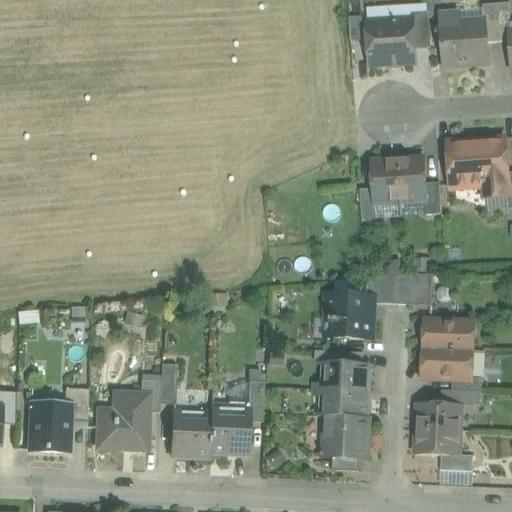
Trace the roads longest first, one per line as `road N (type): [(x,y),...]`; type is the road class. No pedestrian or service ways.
road 1 (residential): [(0,485),(386,500)]
road 2 (residential): [(386,500),(397,318)]
road 3 (residential): [(511,106),(380,115)]
road 4 (residential): [(386,500),(511,506)]
